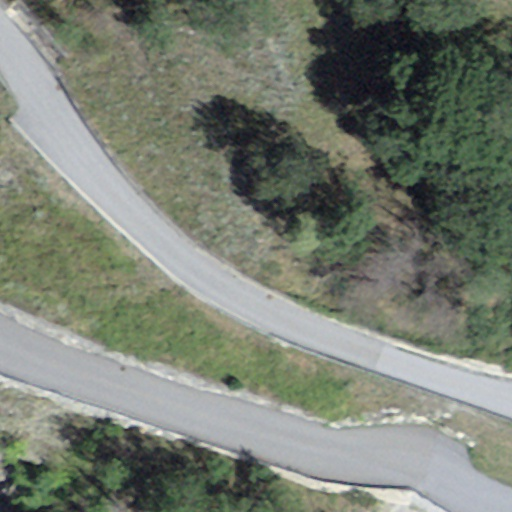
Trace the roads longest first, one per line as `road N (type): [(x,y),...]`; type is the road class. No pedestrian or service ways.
road 1 (unclassified): [(511,399),(310,330),(197,271),(87,166),(0,42)]
road 2 (unclassified): [(0,341),(322,450),(422,464),(499,511)]
